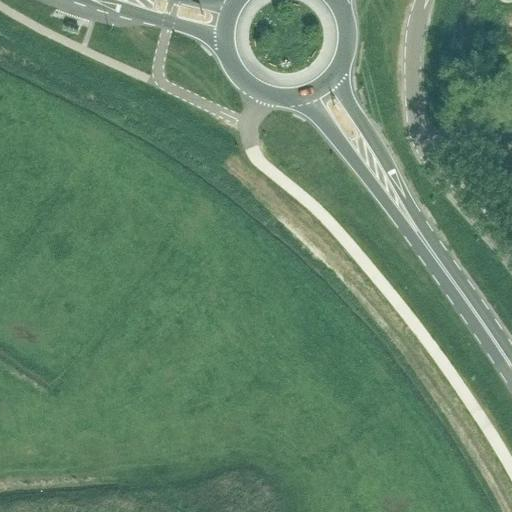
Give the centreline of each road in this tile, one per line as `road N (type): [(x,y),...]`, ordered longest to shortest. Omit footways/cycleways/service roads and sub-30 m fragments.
road 1 (unclassified): [(511,261),(418,138),(411,56),(422,0)]
road 2 (primary): [(297,98),(411,240),(424,245)]
road 3 (primary): [(424,245),(335,73)]
road 4 (primary): [(511,371),(424,245)]
road 5 (primary): [(110,0),(224,45)]
